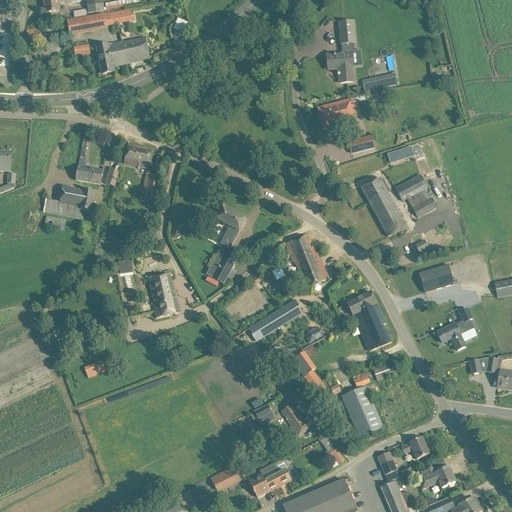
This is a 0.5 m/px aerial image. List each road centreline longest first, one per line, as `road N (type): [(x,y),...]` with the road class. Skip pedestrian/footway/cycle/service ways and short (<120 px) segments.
road 1 (unclassified): [(306,216),(305,228),(202,309),(163,241),(177,149)]
road 2 (unclassified): [(449,414),(366,267),(306,216)]
road 3 (unclassified): [(264,511),(449,414)]
road 4 (unclassified): [(306,216),(322,178),(298,116),(295,35)]
road 5 (tertiary): [(257,0),(175,62),(106,94)]
road 6 (unclassified): [(306,216),(177,149)]
